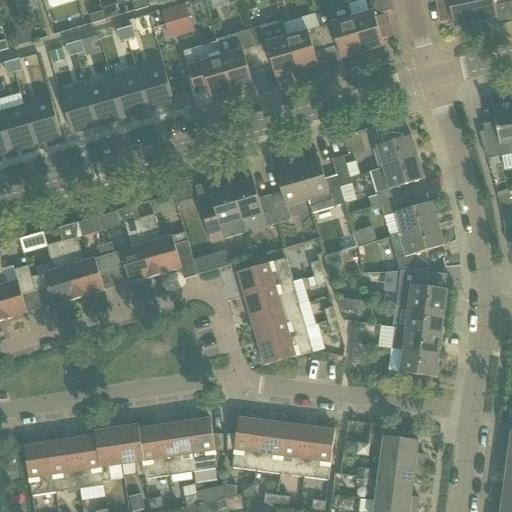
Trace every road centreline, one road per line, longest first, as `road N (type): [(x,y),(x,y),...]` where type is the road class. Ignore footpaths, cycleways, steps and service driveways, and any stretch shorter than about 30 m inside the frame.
road 1 (tertiary): [(0,202),(442,79)]
road 2 (residential): [(0,346),(213,289),(241,381)]
road 3 (residential): [(0,419),(241,381)]
road 4 (unclassified): [(485,314),(478,231),(442,79)]
road 5 (residential): [(473,422),(241,381)]
